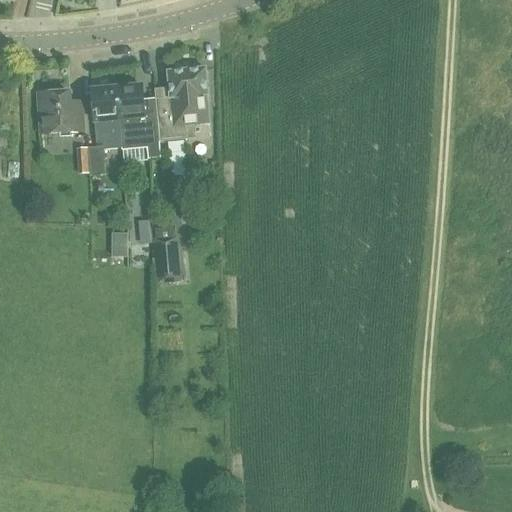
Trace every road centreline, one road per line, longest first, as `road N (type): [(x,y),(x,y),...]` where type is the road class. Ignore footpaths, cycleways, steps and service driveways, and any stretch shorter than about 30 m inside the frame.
road 1 (unknown): [(453,0),(425,405),(429,487),(439,510)]
road 2 (secondary): [(259,0),(124,35),(34,43)]
